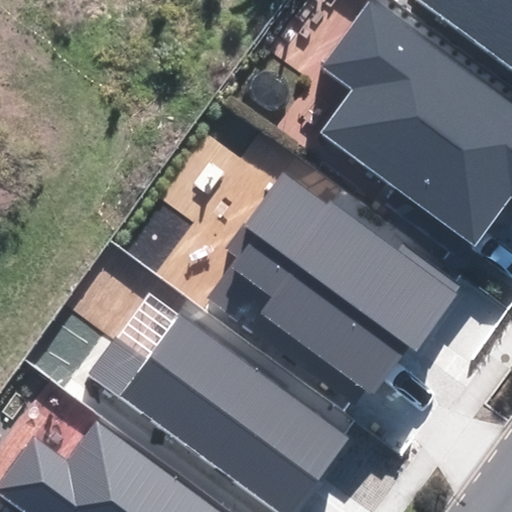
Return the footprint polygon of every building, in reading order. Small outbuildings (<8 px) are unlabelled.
[(511,101),(371,0),(323,66),(355,89),(322,134),(476,245),(511,195),(511,101)] [(511,0),(418,0),(511,67),(511,0)] [(328,207),(285,176),(231,250),(241,257),(222,283),(372,391),(408,342),(417,348),(461,288),(404,247),(400,253),(331,203),(328,207)] [(297,511),(353,435),(182,312),(146,361),(118,340),(92,375),(282,511),(297,511)] [(33,440),(0,485),(0,490),(30,511),(218,511),(95,423),(65,464),(33,440)]
